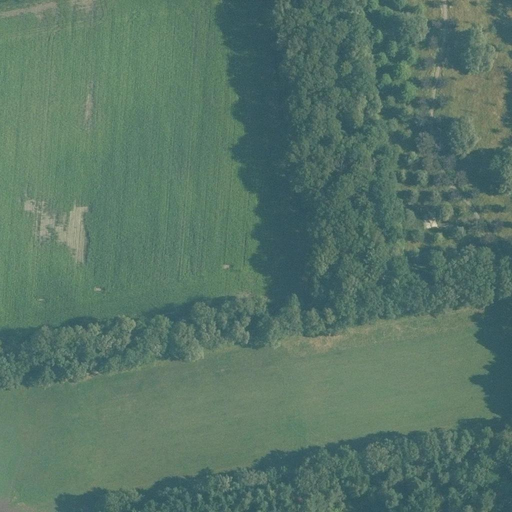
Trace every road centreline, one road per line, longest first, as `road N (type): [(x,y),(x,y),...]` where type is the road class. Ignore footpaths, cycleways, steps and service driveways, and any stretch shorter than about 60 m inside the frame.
road 1 (track): [(511,282),(0,370)]
road 2 (track): [(326,0),(384,303)]
